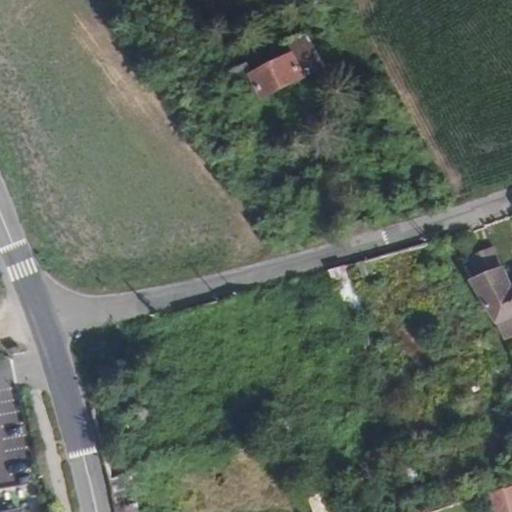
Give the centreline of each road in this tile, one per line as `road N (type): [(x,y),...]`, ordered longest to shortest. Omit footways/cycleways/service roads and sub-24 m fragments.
road 1 (unclassified): [(45,322),(330,255),(511,198)]
road 2 (secondary): [(45,322),(96,511)]
